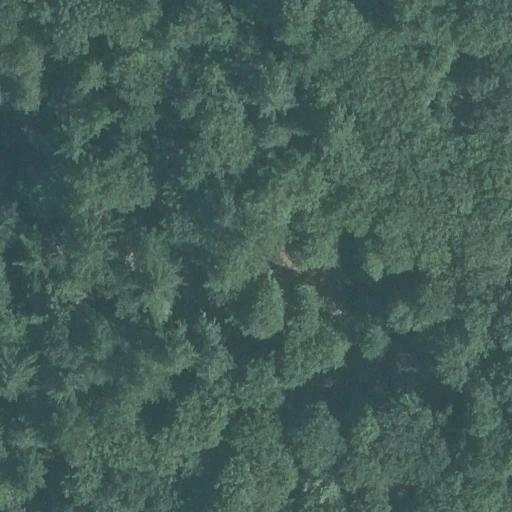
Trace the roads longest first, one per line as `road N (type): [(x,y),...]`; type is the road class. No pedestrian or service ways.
road 1 (track): [(0,456),(91,387),(313,174),(283,76),(357,108)]
road 2 (track): [(283,76),(129,0)]
road 3 (track): [(438,0),(357,108)]
